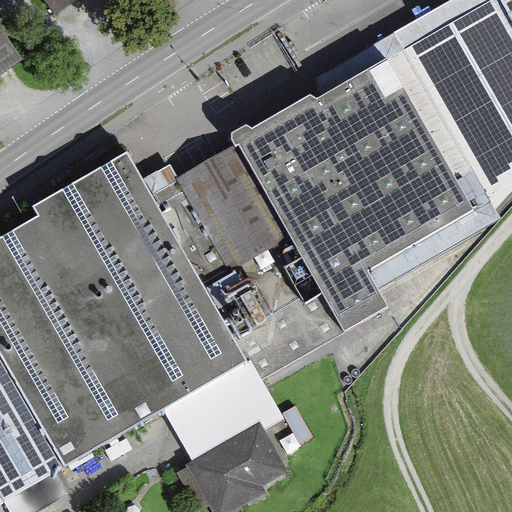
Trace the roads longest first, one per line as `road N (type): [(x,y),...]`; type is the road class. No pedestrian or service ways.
road 1 (secondary): [(260,0),(0,172)]
road 2 (track): [(429,511),(395,431),(395,374),(420,327),(462,282)]
road 3 (track): [(511,407),(473,362),(460,307),(462,282),(511,225)]
road 4 (track): [(94,106),(23,0)]
